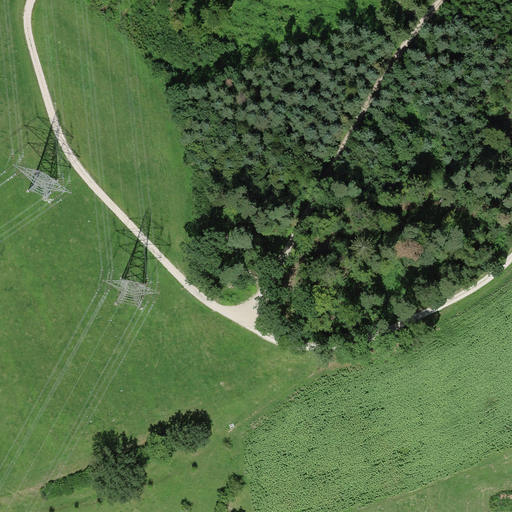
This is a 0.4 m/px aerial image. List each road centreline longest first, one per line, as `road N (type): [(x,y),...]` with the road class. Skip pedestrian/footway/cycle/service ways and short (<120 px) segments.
road 1 (track): [(30,0),(26,28),(39,83),(74,166),(207,302),(274,339),(299,346),(361,340),(441,307),(511,254)]
road 2 (track): [(440,0),(353,121),(243,322)]
